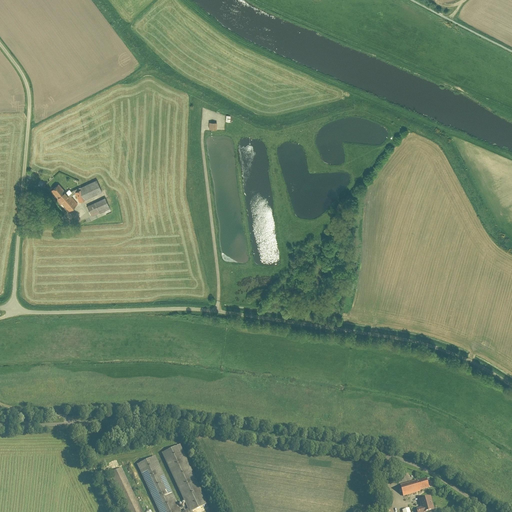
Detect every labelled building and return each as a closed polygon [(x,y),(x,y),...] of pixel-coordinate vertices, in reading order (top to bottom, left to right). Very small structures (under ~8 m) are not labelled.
[(94,179),(73,189),(77,199),(98,190),(94,179)] [(57,184),(49,191),(69,214),(77,207),(57,184)] [(85,206),(89,215),(106,208),(103,199),(85,206)] [(141,464),(161,511),(194,511),(194,510),(208,504),(182,446),(165,454),(189,507),(181,510),(158,457),(141,464)] [(141,511),(121,467),(108,473),(125,511),(141,511)] [(425,478),(399,486),(402,496),(428,488),(425,478)] [(432,511),(428,497),(416,500),(419,509),(413,511),(432,511)]
